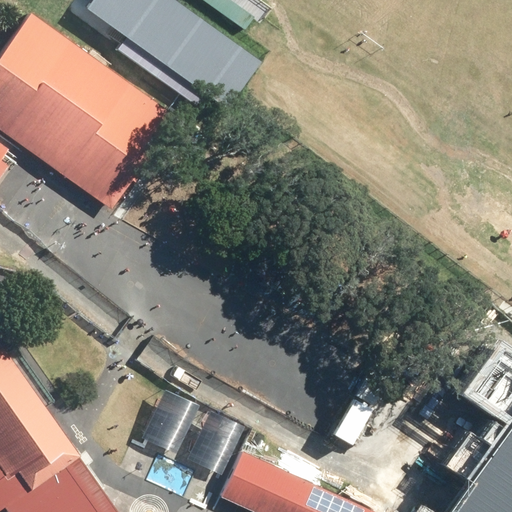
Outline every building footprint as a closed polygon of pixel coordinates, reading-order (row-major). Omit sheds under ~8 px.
[(171,0),(88,0),(83,8),(222,109),(257,62),(171,0)] [(259,0),(199,0),(243,30),(253,17),(249,14),(259,0)] [(178,118),(21,6),(0,35),(0,202),(32,158),(109,213),(178,118)] [(119,511),(0,338),(0,506),(5,503),(10,511),(119,511)] [(500,420),(435,511),(511,511),(511,364),(488,348),(458,391),(500,420)] [(197,400),(164,386),(142,437),(175,451),(197,400)] [(243,418),(209,404),(187,457),(222,471),(243,418)] [(375,511),(242,450),(222,493),(263,511),(375,511)]
